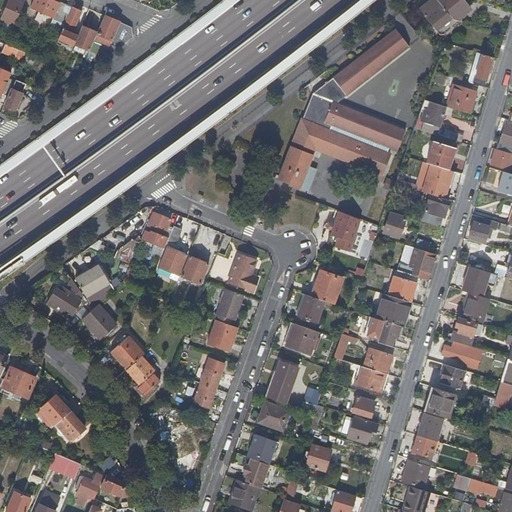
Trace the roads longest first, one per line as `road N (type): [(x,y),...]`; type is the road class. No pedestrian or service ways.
road 1 (residential): [(368,511),(511,42)]
road 2 (residential): [(199,511),(292,248),(147,187)]
road 3 (motorway): [(0,243),(328,0)]
road 4 (motorway): [(269,0),(0,197)]
road 5 (residential): [(388,0),(147,187)]
road 6 (residential): [(157,511),(144,460),(98,391),(0,317)]
road 7 (residential): [(147,187),(0,299)]
road 8 (residential): [(19,136),(159,34)]
